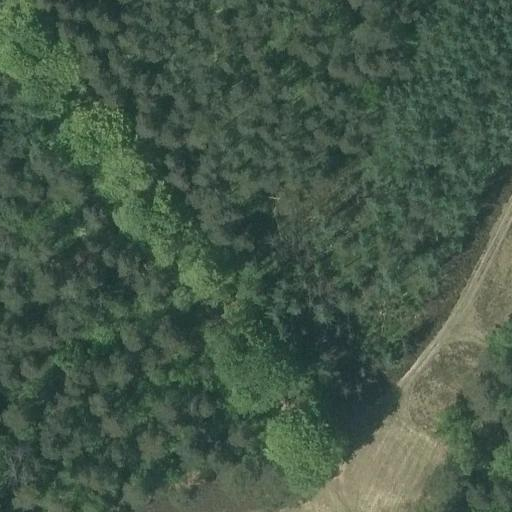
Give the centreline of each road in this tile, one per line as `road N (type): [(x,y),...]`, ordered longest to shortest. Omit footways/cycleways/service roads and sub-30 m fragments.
road 1 (track): [(8,0),(167,214),(309,456)]
road 2 (track): [(309,456),(396,399),(446,341),(511,191)]
